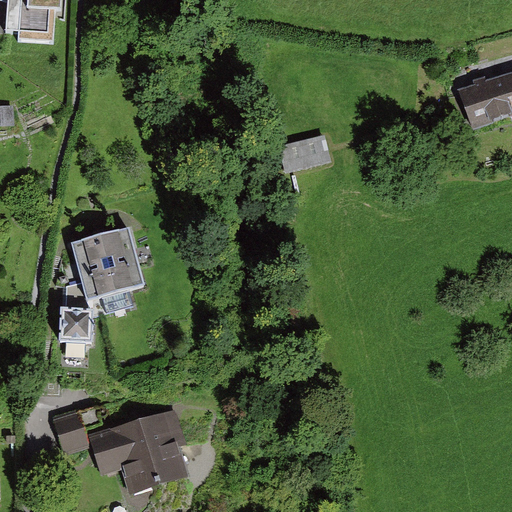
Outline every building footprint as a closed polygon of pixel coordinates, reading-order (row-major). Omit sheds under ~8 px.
[(5,0),(4,28),(16,29),(16,39),(52,42),(52,10),(59,10),(59,0),(5,0)] [(511,75),(464,91),(474,125),(511,111),(511,75)] [(9,110),(0,110),(0,123),(10,123),(9,110)] [(317,141),(282,148),(287,169),(322,161),(317,141)] [(129,228),(73,244),(81,283),(92,281),(97,303),(99,313),(132,303),(128,290),(143,286),(129,228)] [(66,340),(64,353),(87,354),(86,342),(94,344),(97,303),(92,281),(81,283),(66,286),(66,310),(60,310),(59,339),(66,340)] [(96,407),(57,419),(64,451),(85,445),(81,430),(99,423),(96,407)] [(183,443),(174,413),(91,438),(97,463),(106,459),(108,470),(123,465),(130,492),(184,474),(177,447),(183,443)]
